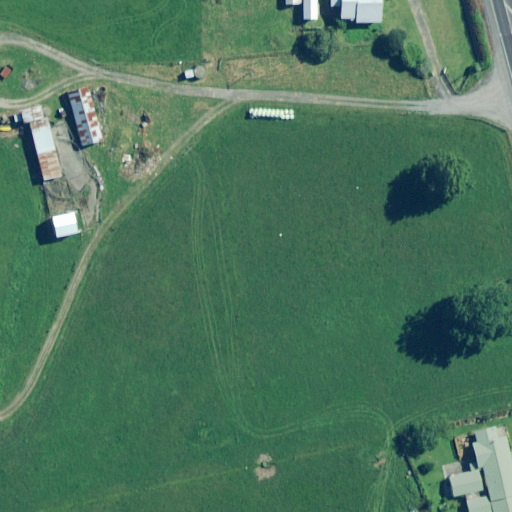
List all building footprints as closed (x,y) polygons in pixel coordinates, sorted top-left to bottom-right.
[(282,0),(283,6),(301,6),(301,20),(317,20),(317,6),(316,0),(282,0)] [(339,7),(338,20),(348,20),(348,24),(379,24),(379,0),(328,0),(328,7),(339,7)] [(101,141),(86,88),(66,93),(81,147),(101,141)] [(22,125),(28,123),(39,183),(61,178),(50,119),(42,121),(39,107),(19,111),(22,125)] [(74,234),(70,214),(50,218),(54,238),(74,234)] [(452,497),(463,494),(467,511),(511,511),(511,475),(504,438),(496,440),(493,428),(472,432),(475,443),(470,444),(474,463),(468,464),(470,473),(447,478),(452,497)]
